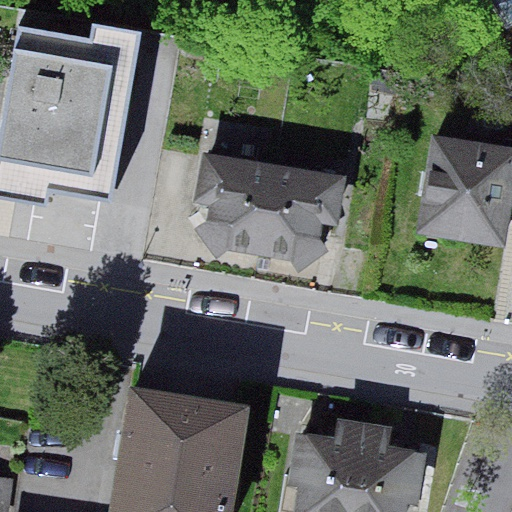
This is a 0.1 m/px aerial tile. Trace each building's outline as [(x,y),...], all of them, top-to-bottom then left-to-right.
[(511,0),(489,0),(506,26),(511,22),(511,0)] [(136,33),(14,15),(0,103),(0,203),(53,211),(57,184),(112,192),(136,33)] [(138,114),(166,120),(180,58),(152,52),(138,114)] [(511,149),(439,139),(425,242),(511,253),(511,149)] [(351,188),(214,168),(206,226),(225,256),(303,270),(343,249),(351,188)] [(241,511),(260,408),(138,386),(115,511),(241,511)] [(336,443),(298,437),(291,482),(304,484),(299,511),(400,511),(402,499),(414,501),(421,455),(384,449),(387,430),(340,423),(336,443)] [(16,511),(18,482),(0,481),(0,511),(16,511)]
